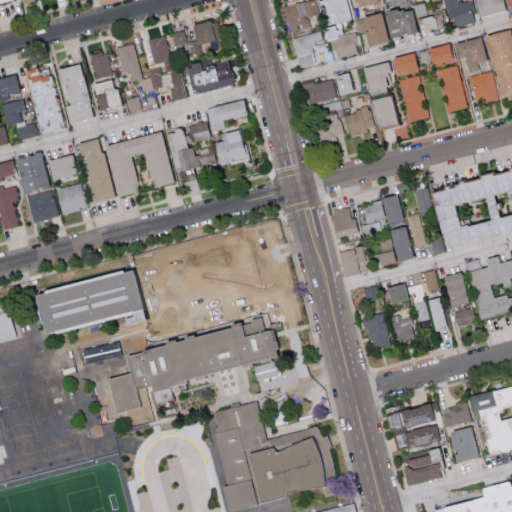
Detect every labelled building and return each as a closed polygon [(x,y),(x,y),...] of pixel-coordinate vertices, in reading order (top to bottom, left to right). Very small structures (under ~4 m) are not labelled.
[(318,14),(315,0),(312,0),(279,6),(282,23),(288,22),(290,32),(309,28),(307,16),(318,14)] [(324,0),(327,14),(335,13),(337,23),(350,20),(345,0),(324,0)] [(475,21),(469,0),(467,0),(457,3),(455,0),(443,0),(450,28),(475,21)] [(475,0),(480,16),(503,10),(500,0),(475,0)] [(511,0),(503,0),(507,14),(511,12),(511,0)] [(413,34),(411,8),(384,11),(386,37),(413,34)] [(358,34),(362,33),(366,48),(387,42),(378,12),(354,20),(358,34)] [(444,16),(428,12),(426,25),(442,28),(444,16)] [(198,44),(221,37),(216,21),(208,23),(207,20),(190,26),(194,39),(187,41),(191,55),(201,52),(198,44)] [(359,53),(354,30),(338,34),(336,25),(326,28),(333,59),(359,53)] [(485,35),(501,101),(511,98),(511,45),(508,29),(485,35)] [(171,33),(174,46),(187,43),(183,30),(171,33)] [(300,67),(315,63),(310,42),(322,39),(320,30),(292,38),(300,67)] [(153,63),(162,61),(165,72),(174,70),(164,34),(147,39),(153,63)] [(450,43),(453,59),(464,57),(467,72),(478,70),(477,62),(485,60),(481,37),(450,43)] [(333,57),(328,41),(312,46),(317,61),(333,57)] [(121,72),(127,70),(130,81),(142,77),(132,43),(115,47),(121,72)] [(431,67),(451,61),(446,43),(426,48),(431,67)] [(107,52),(90,54),(93,78),(110,75),(107,52)] [(395,76),(417,71),(412,52),(391,57),(395,76)] [(231,87),(230,63),(207,64),(207,60),(188,61),(190,90),(231,87)] [(361,67),(368,95),(387,91),(383,75),(391,73),(388,61),(361,67)] [(59,68),(68,104),(63,106),(67,123),(91,117),(78,63),(59,68)] [(438,69),(446,111),(466,107),(457,65),(438,69)] [(162,87),(160,66),(148,68),(149,77),(143,78),(144,89),(162,87)] [(36,132),(60,128),(51,74),(38,76),(37,67),(26,69),(36,132)] [(498,98),(491,70),(468,76),(475,103),(498,98)] [(184,98),(181,71),(169,72),(172,99),(184,98)] [(338,95),(354,91),(350,72),(334,75),(338,95)] [(18,92),(13,74),(0,77),(0,100),(8,98),(8,94),(18,92)] [(406,120),(426,118),(422,75),(402,77),(406,120)] [(304,85),(309,104),(337,96),(332,77),(304,85)] [(95,109),(119,106),(117,88),(111,88),(110,80),(92,82),(95,109)] [(396,124),(389,95),(370,100),(377,129),(396,124)] [(141,108),(138,96),(126,99),(129,111),(141,108)] [(1,104),(6,126),(22,122),(19,112),(25,110),(22,99),(1,104)] [(210,130),(224,128),(222,119),(245,115),(242,101),(206,107),(210,130)] [(373,129),(370,108),(345,112),(348,134),(373,129)] [(345,134),(337,111),(314,119),(322,142),(345,134)] [(206,122),(189,124),(191,142),(208,139),(206,122)] [(16,127),(19,139),(36,135),(33,123),(16,127)] [(4,125),(0,126),(0,145),(8,143),(4,125)] [(164,133),(174,172),(197,166),(192,146),(185,148),(180,128),(164,133)] [(243,161),(239,130),(220,133),(221,141),(213,142),(216,164),(243,161)] [(130,155),(143,153),(150,187),(171,183),(161,132),(105,144),(115,196),(138,192),(130,155)] [(79,142),(92,202),(112,198),(99,138),(79,142)] [(213,160),(210,146),(196,150),(199,163),(213,160)] [(22,193),(49,186),(40,152),(13,159),(22,193)] [(46,161),(51,180),(76,173),(70,154),(46,161)] [(0,177),(13,175),(10,161),(0,162),(0,177)] [(511,231),(511,170),(488,176),(489,177),(428,191),(427,187),(415,190),(420,212),(432,209),(441,247),(511,231)] [(86,208),(82,183),(57,187),(61,213),(86,208)] [(18,200),(15,184),(0,187),(0,214),(3,229),(18,225),(12,201),(18,200)] [(58,216),(53,191),(27,196),(31,221),(58,216)] [(365,222),(385,216),(387,225),(402,220),(395,195),(361,205),(365,222)] [(355,234),(353,217),(349,218),(348,208),(331,210),(334,236),(355,234)] [(407,215),(412,247),(416,246),(418,258),(427,256),(420,213),(407,215)] [(361,224),(362,235),(381,232),(379,221),(361,224)] [(412,258),(404,226),(388,230),(396,262),(412,258)] [(392,249),(389,238),(379,240),(381,251),(392,249)] [(103,322),(44,337),(43,333),(34,298),(42,296),(102,280),(103,280),(163,264),(224,248),(240,243),(247,279),(248,286),(224,292),(164,307),(103,322)] [(363,262),(361,247),(341,250),(344,275),(359,273),(357,262),(363,262)] [(375,254),(378,266),(395,263),(392,250),(375,254)] [(467,271),(478,319),(511,311),(511,296),(506,298),(504,295),(491,298),(488,285),(492,283),(499,281),(503,288),(509,284),(507,278),(511,277),(511,259),(501,262),(499,255),(484,259),(485,267),(467,271)] [(466,269),(480,267),(479,259),(465,261),(466,269)] [(285,334),(277,335),(265,278),(263,268),(281,263),(285,275),(286,278),(300,332),(285,334)] [(412,294),(437,290),(434,269),(422,271),(424,283),(410,285),(412,294)] [(449,307),(467,302),(459,272),(442,276),(449,307)] [(389,305),(407,300),(402,283),(385,288),(389,305)] [(362,289),(368,307),(382,302),(375,284),(362,289)] [(433,331),(446,328),(438,297),(426,300),(433,331)] [(428,319),(424,300),(413,302),(417,321),(428,319)] [(457,327),(475,323),(471,307),(453,312),(457,327)] [(0,310),(6,309),(15,342),(17,350),(0,354),(0,310)] [(389,344),(384,313),(364,317),(370,348),(389,344)] [(390,316),(398,344),(414,339),(408,317),(400,319),(399,314),(390,316)] [(142,416),(117,419),(112,402),(107,386),(129,381),(125,360),(164,351),(208,340),(225,336),(266,326),(269,339),(274,361),(225,373),(177,385),(165,389),(135,398),(137,402),(142,416)] [(511,380),(472,389),(478,420),(482,420),(488,452),(511,447),(511,380)] [(471,419),(466,400),(440,408),(445,426),(471,419)] [(399,422),(432,419),(431,404),(398,407),(399,422)] [(257,411),(267,448),(286,443),(309,438),(319,459),(319,461),(322,489),(287,489),(283,489),(284,498),(257,504),(258,509),(248,511),(226,511),(221,491),(226,490),(221,462),(215,422),(225,419),(257,411)] [(432,423),(423,425),(422,420),(391,429),(398,450),(436,439),(432,423)] [(453,460),(476,456),(471,426),(448,430),(453,460)] [(405,484),(439,476),(437,467),(442,466),(438,448),(403,457),(405,465),(401,466),(405,484)] [(511,511),(451,511),(446,490),(469,485),(472,499),(511,487),(511,511)] [(356,511),(354,502),(314,511),(356,511)]
